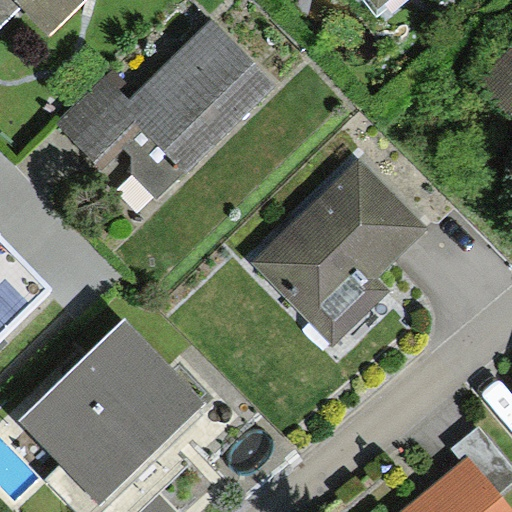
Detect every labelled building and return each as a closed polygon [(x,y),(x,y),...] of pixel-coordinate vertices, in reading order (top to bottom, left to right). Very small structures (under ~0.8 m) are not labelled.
[(70,0),(0,0),(0,29),(14,15),(35,36),(70,0)] [(270,88),(211,25),(131,100),(115,83),(69,126),(100,158),(113,146),(158,194),(270,88)] [(511,50),(476,95),(511,123),(511,50)] [(361,155),(252,260),(336,346),(392,292),(378,279),(431,228),(361,155)] [(0,334),(44,290),(0,247),(0,334)] [(204,408),(123,323),(19,421),(99,506),(204,408)] [(511,483),(511,468),(481,428),(453,449),(465,465),(403,511),(511,511),(511,510),(499,494),(511,483)]
